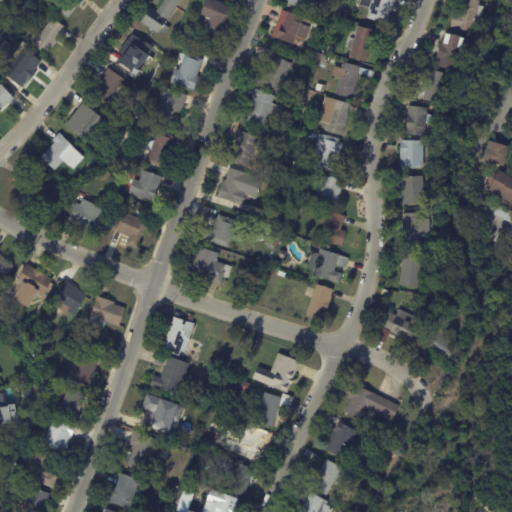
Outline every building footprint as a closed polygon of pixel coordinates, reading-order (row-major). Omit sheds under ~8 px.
[(88,0),(82,7),(80,6),(68,20),(54,8),(60,0),(88,0)] [(181,0),(165,24),(171,28),(165,36),(160,32),(159,33),(142,22),(152,7),(157,11),(164,0),(181,0)] [(215,0),(224,3),(223,5),(232,8),(219,40),(205,35),(209,26),(203,23),(206,17),(201,15),(207,0),(212,0),(214,1),(214,0),(215,0)] [(314,0),(320,3),(316,13),(289,2),(289,0),(314,0)] [(396,0),(393,12),(391,11),(387,24),(368,18),(371,9),(360,6),(361,0),(396,0)] [(478,22),(476,32),(452,27),(455,11),(459,12),(460,0),(482,0),(481,5),(487,6),(484,19),(478,18),(478,22)] [(355,3),(359,4),(357,13),(349,11),(352,2),(355,3)] [(276,31),(279,23),(282,24),(287,11),(305,18),(303,23),(312,27),(307,39),(298,36),(294,44),(274,37),(276,31)] [(65,30),(61,36),(62,37),(53,50),(51,49),(46,55),(29,43),(37,32),(41,35),(53,20),(66,29),(65,30)] [(376,33),(368,62),(351,57),(352,51),(347,49),(350,38),(355,39),(357,34),(356,34),(357,29),(358,29),(359,26),(376,31),(376,33)] [(143,66),(136,61),(129,71),(114,60),(134,32),(149,43),(145,48),(153,54),(144,67),(143,66)] [(456,70),(437,66),(439,60),(437,60),(442,41),(446,43),(449,33),(468,37),(466,48),(467,48),(465,57),(459,55),(456,70)] [(149,49),(153,43),(161,49),(156,55),(149,49)] [(41,63),(42,64),(35,72),(35,71),(21,89),(7,78),(8,78),(2,73),(19,51),(19,52),(21,50),(26,53),(27,52),(41,63)] [(215,60),(213,65),(203,62),(198,76),(200,77),(195,91),(171,82),(177,65),(176,65),(182,52),(202,59),(203,56),(215,60)] [(325,69),(318,65),(323,54),(329,57),(326,62),(328,63),(325,69)] [(157,55),(162,59),(159,63),(154,59),(157,55)] [(284,61),(293,64),(286,82),(289,83),(286,92),(259,82),(264,68),(269,70),(274,57),(284,61)] [(374,72),(372,78),(359,75),(353,98),(336,94),(340,77),(333,76),(335,67),(342,69),(343,63),(361,67),(361,68),(374,71),(374,72)] [(107,104),(91,93),(109,68),(125,80),(107,104)] [(450,81),(448,81),(443,104),(424,100),(431,70),(451,75),(450,81)] [(164,83),(155,80),(157,74),(166,77),(164,83)] [(11,97),(14,101),(0,113),(0,87),(1,86),(11,97)] [(186,98),(183,108),(182,108),(179,117),(185,119),(181,129),(152,119),(163,87),(187,95),(186,98)] [(251,105),(256,89),(276,96),(273,104),(281,107),(277,118),(269,115),(264,128),(248,122),(253,108),(250,107),(251,105)] [(293,99),(295,92),(304,95),(301,102),(293,99)] [(351,106),(349,117),(347,127),(346,127),(344,136),(326,131),(328,123),(320,121),(326,98),(352,104),(351,106)] [(86,105),(101,116),(96,123),(100,126),(93,135),(89,132),(84,139),(66,125),(83,103),(86,105)] [(433,115),(436,115),(435,124),(428,123),(427,136),(407,134),(410,106),(430,108),(429,114),(433,115)] [(174,138),(174,139),(184,143),(182,148),(172,144),(165,165),(149,160),(151,153),(136,148),(143,127),(174,138)] [(238,139),(241,131),(260,138),(250,167),(232,161),(236,150),(234,150),(237,143),(238,143),(239,141),(238,141),(238,139)] [(344,147),(340,161),(337,160),(334,171),(315,166),(317,158),(313,156),(320,134),(327,136),(327,135),(341,140),(340,143),(344,144),(344,147)] [(52,150),(57,145),(54,142),(61,135),(78,150),(77,151),(83,157),(72,168),(66,163),(57,172),(43,159),(52,150)] [(425,155),(425,169),(402,168),(402,157),(401,157),(401,141),(426,141),(425,155)] [(491,142),(511,148),(505,167),(484,161),(490,142),(491,142)] [(255,199),(246,196),(242,206),(218,197),(224,180),(226,181),(230,168),(264,180),(257,199),(255,199)] [(15,199),(25,182),(21,180),(26,171),(44,181),(29,207),(15,199)] [(162,179),(155,202),(130,194),(135,180),(140,181),(143,171),(163,177),(162,179)] [(511,177),(511,207),(509,206),(511,202),(489,190),(500,171),(511,177)] [(345,181),(338,207),(316,201),(319,189),(315,188),(317,180),(321,181),(323,175),(345,181)] [(421,187),(423,204),(404,205),(404,197),(402,197),(401,178),(421,176),(421,187)] [(94,204),(107,210),(97,231),(89,227),(88,230),(69,221),(77,204),(81,205),(84,199),(94,204)] [(58,212),(63,204),(69,207),(64,215),(58,212)] [(506,209),(511,211),(511,223),(496,215),(501,206),(506,209)] [(346,218),(342,231),(347,232),(344,246),(320,240),(327,211),(346,216),(346,218)] [(129,240),(129,238),(114,231),(122,212),(147,223),(136,249),(127,245),(129,240)] [(404,222),(404,214),(425,214),(425,219),(432,219),(432,235),(428,235),(428,240),(424,240),(424,246),(404,246),(404,222)] [(220,215),(238,222),(236,228),(244,231),(240,244),(231,241),(229,248),(203,239),(207,228),(213,231),(219,215),(220,215)] [(506,238),(501,245),(495,241),(501,233),(507,236),(506,238)] [(276,243),(274,251),(268,249),(270,241),(276,243)] [(217,284),(191,275),(200,247),(220,254),(218,262),(233,267),(229,279),(224,278),(222,286),(217,284)] [(349,262),(348,268),(338,265),(336,272),(343,274),(340,284),(313,277),(314,270),(308,268),(312,252),(320,254),(321,250),(341,255),(341,256),(350,259),(349,262)] [(280,252),(283,251),(286,252),(287,255),(286,258),(282,259),(279,257),(279,254),(280,252)] [(424,257),(419,288),(400,285),(403,265),(402,264),(404,254),(424,257)] [(0,255),(6,259),(5,260),(15,267),(4,281),(0,278),(0,255)] [(28,265),(53,279),(43,297),(38,294),(30,308),(15,300),(20,291),(15,288),(28,265)] [(69,284),(79,289),(79,290),(88,295),(76,317),(68,313),(64,320),(51,312),(55,305),(52,303),(64,281),(69,284)] [(334,290),(325,321),(308,316),(317,285),(334,290)] [(99,297),(116,303),(115,305),(126,309),(120,327),(106,322),(105,328),(90,323),(91,317),(97,297),(99,297)] [(438,298),(442,301),(437,308),(433,304),(438,298)] [(419,320),(425,323),(414,344),(404,339),(403,341),(399,339),(398,341),(390,336),(386,344),(375,339),(381,328),(380,327),(387,312),(397,317),(400,310),(419,320)] [(184,321),(195,325),(186,354),(182,352),(180,356),(163,350),(175,317),(184,321)] [(443,321),(439,326),(434,322),(437,317),(443,321)] [(448,362),(422,344),(432,328),(437,331),(440,326),(451,333),(448,338),(459,345),(448,362)] [(30,328),(35,333),(31,337),(26,333),(30,328)] [(72,335),(77,339),(74,343),(69,339),(72,335)] [(99,360),(96,369),(93,368),(86,387),(70,381),(76,364),(74,364),(78,352),(99,359),(99,360)] [(300,365),(294,379),(296,379),(293,386),(292,385),(288,394),(253,380),(259,367),(272,372),(279,354),(301,363),(300,365)] [(219,356),(228,360),(223,372),(214,368),(219,356)] [(189,364),(178,396),(150,387),(154,376),(161,379),(169,357),(189,364)] [(229,368),(236,371),(233,376),(226,373),(229,368)] [(242,382),(251,384),(249,393),(240,390),(242,382)] [(376,395),(401,407),(394,422),(368,408),(362,421),(345,413),(351,400),(350,399),(357,385),(376,395)] [(87,397),(78,422),(51,413),(55,402),(63,404),(68,388),(88,395),(87,397)] [(0,389),(0,424),(13,423),(12,405),(3,406),(2,389),(0,389)] [(25,399),(25,391),(32,391),(32,393),(34,393),(35,399),(25,399)] [(294,399),(290,409),(281,406),(274,427),(249,419),(257,396),(262,397),(264,392),(283,398),(284,394),(294,398),(294,399)] [(168,402),(179,406),(169,435),(150,428),(156,414),(142,409),(147,394),(168,402)] [(43,420),(42,424),(31,420),(34,413),(45,418),(43,420)] [(75,428),(67,454),(44,446),(47,436),(44,435),(47,425),(52,427),(53,421),(75,428)] [(341,423),(357,433),(353,439),(359,442),(353,452),(348,449),(342,459),(327,450),(336,434),(335,434),(341,423)] [(269,436),(259,463),(241,456),(245,445),(244,444),(246,439),(247,439),(248,437),(247,436),(251,428),(269,436)] [(132,457),(135,447),(130,445),(135,432),(159,442),(146,472),(128,465),(132,457)] [(393,447),(398,449),(396,455),(390,452),(393,447)] [(52,461),(47,475),(57,479),(53,488),(28,479),(31,471),(26,469),(29,459),(34,461),(37,453),(53,459),(52,461)] [(324,468),(328,460),(343,469),(343,471),(347,474),(340,485),(336,483),(328,497),(312,488),(324,468)] [(237,463),(254,469),(245,497),(226,490),(229,480),(221,478),(226,466),(235,469),(237,463)] [(135,511),(111,503),(112,500),(111,500),(115,489),(116,489),(122,474),(140,481),(134,497),(140,499),(135,511)] [(51,496),(44,511),(21,511),(28,496),(27,495),(30,488),(51,496)] [(239,502),(237,509),(238,509),(236,511),(208,511),(209,511),(211,511),(214,504),(208,502),(212,490),(240,501),(239,502)] [(177,511),(184,491),(195,495),(190,511),(192,511),(177,511)] [(334,511),(333,511),(301,511),(312,493),(330,503),(328,506),(335,510),(334,511)]
